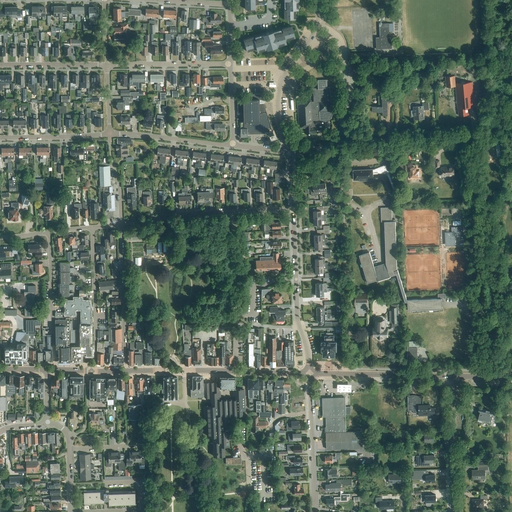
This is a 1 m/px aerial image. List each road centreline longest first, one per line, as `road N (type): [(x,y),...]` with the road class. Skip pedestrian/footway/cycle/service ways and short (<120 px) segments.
road 1 (residential): [(350,374),(340,148),(288,153)]
road 2 (unclassified): [(472,135),(483,378)]
road 3 (residential): [(309,373),(297,327),(292,209)]
road 4 (residential): [(236,371),(232,212)]
road 5 (residential): [(125,372),(120,225)]
road 6 (residential): [(94,370),(91,228)]
road 7 (residential): [(54,370),(49,232)]
road 8 (residential): [(313,511),(309,373)]
road 9 (residential): [(453,511),(457,376)]
road 10 (track): [(340,148),(472,135)]
road 11 (residential): [(232,146),(109,135)]
road 12 (residential): [(107,64),(230,63)]
